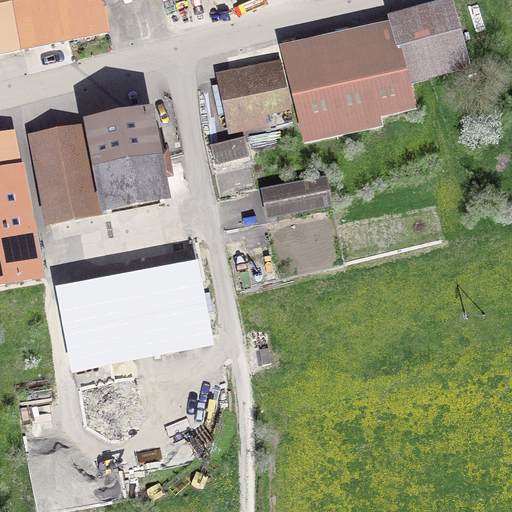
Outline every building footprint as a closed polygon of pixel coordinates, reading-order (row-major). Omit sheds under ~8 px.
[(0,0),(0,53),(18,50),(8,0),(0,0)] [(106,33),(98,0),(8,0),(18,50),(106,33)] [(391,30),(392,31),(406,81),(429,75),(426,66),(465,54),(453,12),(391,30)] [(413,109),(406,81),(392,31),(283,55),(304,144),(378,127),(377,120),(413,109)] [(282,73),(222,85),(230,124),(263,117),(261,107),(287,102),(282,73)] [(147,116),(68,131),(85,218),(163,203),(155,160),(182,155),(176,125),(150,130),(147,116)] [(49,225),(85,218),(68,131),(33,138),(49,225)] [(0,174),(19,171),(13,137),(0,139),(0,174)] [(211,155),(214,172),(242,167),(239,150),(211,155)] [(0,286),(39,279),(19,171),(0,174),(0,286)] [(326,181),(262,193),(267,218),(331,205),(326,181)] [(209,345),(196,278),(63,303),(76,370),(209,345)] [(271,364),(268,349),(260,350),(262,366),(271,364)]
